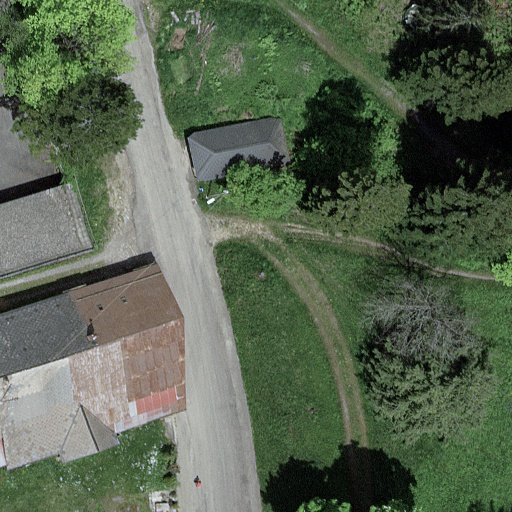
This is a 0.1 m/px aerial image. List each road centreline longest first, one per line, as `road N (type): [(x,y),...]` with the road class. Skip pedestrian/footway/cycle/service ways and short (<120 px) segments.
road 1 (residential): [(123,0),(136,102),(203,355),(227,511)]
road 2 (track): [(0,296),(176,244)]
